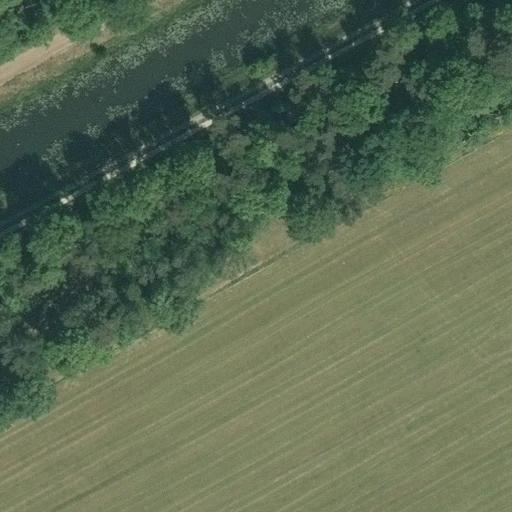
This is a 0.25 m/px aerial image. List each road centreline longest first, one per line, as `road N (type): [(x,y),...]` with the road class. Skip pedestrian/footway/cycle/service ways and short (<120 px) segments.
road 1 (track): [(445,0),(0,241)]
road 2 (track): [(142,0),(0,76)]
